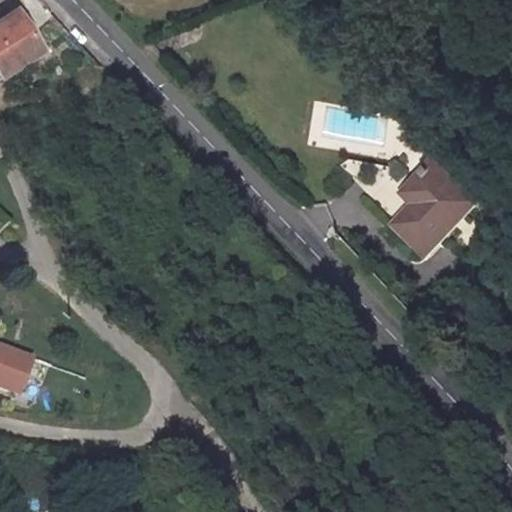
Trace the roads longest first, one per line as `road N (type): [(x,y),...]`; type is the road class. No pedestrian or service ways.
road 1 (tertiary): [(511,474),(482,431),(73,0)]
road 2 (unclassified): [(0,147),(43,261),(146,364),(163,396),(144,432),(114,440),(0,423)]
